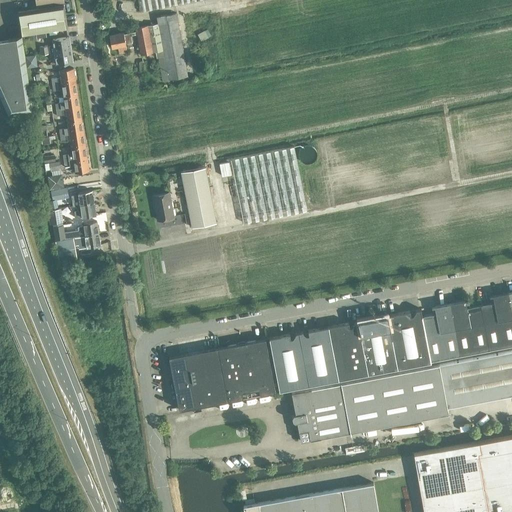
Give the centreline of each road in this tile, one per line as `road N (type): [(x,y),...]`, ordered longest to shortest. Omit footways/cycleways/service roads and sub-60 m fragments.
road 1 (tertiary): [(140,339),(511,269)]
road 2 (unclassified): [(140,339),(81,0)]
road 3 (primary): [(120,511),(0,216)]
road 4 (primary): [(0,280),(100,511)]
road 5 (tertiary): [(169,511),(140,339)]
